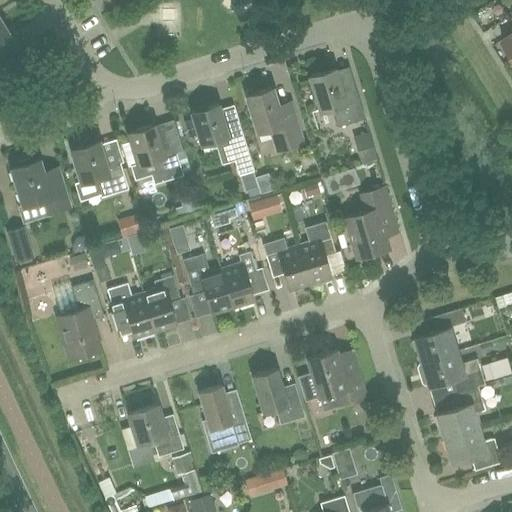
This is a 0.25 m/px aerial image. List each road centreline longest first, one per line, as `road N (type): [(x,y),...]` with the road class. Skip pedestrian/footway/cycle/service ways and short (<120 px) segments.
road 1 (residential): [(57,399),(364,307)]
road 2 (residential): [(93,96),(361,23)]
road 3 (residential): [(361,23),(433,261)]
road 4 (residential): [(429,507),(364,307)]
